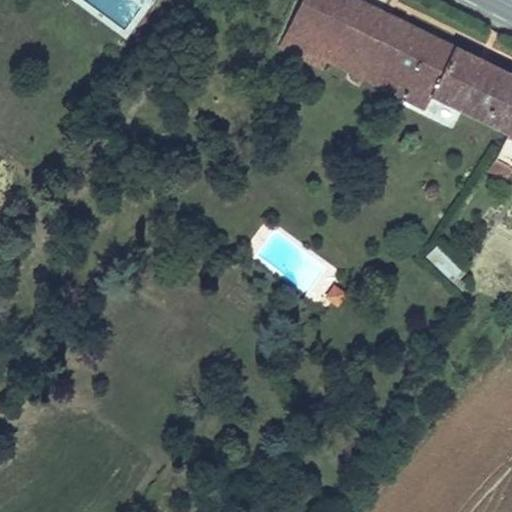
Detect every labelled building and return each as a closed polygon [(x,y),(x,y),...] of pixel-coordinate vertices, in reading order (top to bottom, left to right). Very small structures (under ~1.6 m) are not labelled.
[(511,122),(511,74),(361,0),(302,0),(279,46),(323,67),(327,59),(339,65),(346,50),(409,81),(402,96),(401,97),(424,109),(432,93),(508,130),(511,122)] [(409,81),(346,50),(339,65),(353,72),(354,70),(363,74),(362,76),(402,96),(409,81)] [(362,76),(363,74),(354,70),(353,72),(350,79),(359,83),(362,76)] [(511,122),(508,130),(496,153),(511,161),(511,122)] [(506,179),(511,168),(511,161),(496,153),(488,170),(506,179)] [(432,193),(435,187),(430,183),(426,189),(432,193)] [(464,271),(436,245),(428,256),(462,290),(466,283),(460,277),(464,271)] [(337,303),(344,293),(334,287),(327,296),(337,303)]
